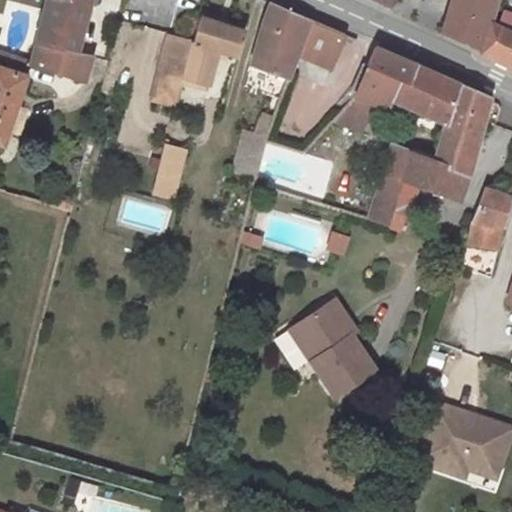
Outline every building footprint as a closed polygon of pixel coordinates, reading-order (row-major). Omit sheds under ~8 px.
[(46,0),(36,39),(75,51),(87,0),(46,0)] [(494,0),(448,0),(444,16),(422,6),(418,20),(479,50),(488,20),(494,0)] [(511,0),(497,0),(492,21),(511,28),(511,0)] [(313,20),(271,1),(251,63),(292,78),(313,20)] [(197,15),(191,40),(182,75),(209,83),(218,50),(238,56),(245,31),(197,15)] [(192,19),(182,16),(179,31),(188,33),(192,19)] [(511,28),(492,21),(488,20),(479,50),(478,53),(511,68),(511,28)] [(182,75),(191,40),(168,35),(159,69),(182,75)] [(91,56),(75,51),(36,39),(30,62),(0,51),(0,140),(3,141),(25,76),(71,90),(75,78),(82,80),(91,56)] [(413,64),(373,46),(359,93),(374,99),(390,105),(392,96),(397,84),(406,87),(413,64)] [(397,84),(392,96),(446,111),(456,84),(413,64),(406,87),(397,84)] [(182,75),(159,69),(152,97),(175,103),(182,75)] [(456,84),(446,111),(436,141),(471,154),(488,99),(489,96),(457,81),(456,84)] [(359,93),(337,117),(364,129),(374,99),(359,93)] [(266,113),(260,132),(271,136),(278,117),(266,113)] [(270,139),(247,132),(239,159),(260,167),(270,141),(270,139)] [(471,154),(436,141),(429,158),(466,173),(471,154)] [(184,147),(165,142),(158,168),(175,173),(176,173),(184,147)] [(388,225),(397,196),(403,176),(411,150),(392,142),(368,219),(388,225)] [(466,173),(429,158),(411,150),(403,176),(413,180),(458,199),(466,173)] [(260,167),(239,159),(235,171),(256,178),(257,176),(260,167)] [(175,173),(158,168),(152,192),(169,196),(175,173)] [(256,178),(254,183),(267,188),(269,179),(257,176),(256,178)] [(403,176),(397,196),(407,199),(413,180),(403,176)] [(470,209),(460,241),(485,248),(502,196),(482,188),(470,209)] [(407,199),(397,196),(388,225),(399,229),(407,199)] [(343,255),(349,236),(332,230),(325,249),(343,255)] [(466,246),(462,268),(490,274),(494,251),(466,246)] [(511,258),(502,299),(511,301),(511,258)] [(337,297),(326,304),(345,330),(348,327),(353,334),(359,330),(337,297)] [(326,304),(291,328),(336,396),(376,369),(353,334),(348,327),(345,330),(326,304)] [(511,434),(433,405),(412,463),(456,479),(463,460),(498,472),(511,434)] [(463,460),(456,479),(462,481),(465,473),(494,483),(498,472),(463,460)]
